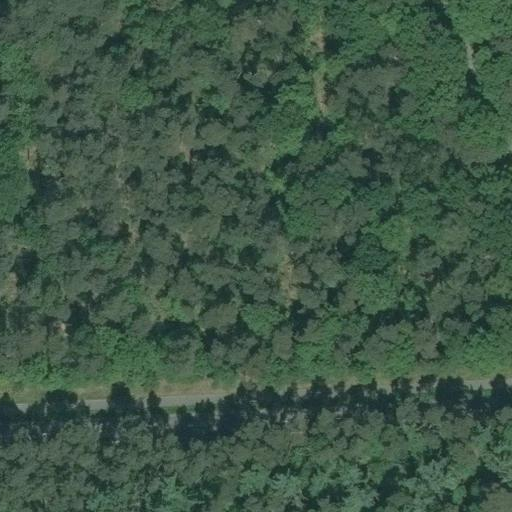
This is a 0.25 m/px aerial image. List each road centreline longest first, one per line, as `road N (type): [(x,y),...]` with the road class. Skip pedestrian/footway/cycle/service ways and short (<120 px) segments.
road 1 (tertiary): [(0,437),(511,409)]
road 2 (unclassified): [(444,0),(511,166)]
